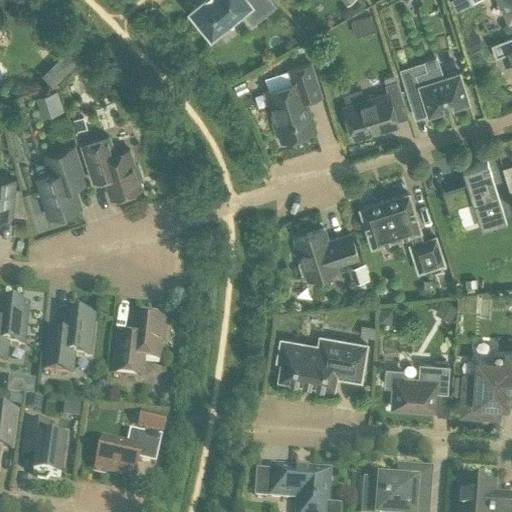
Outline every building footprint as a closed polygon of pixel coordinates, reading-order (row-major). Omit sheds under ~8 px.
[(269,0),(200,0),(188,10),(210,36),(241,11),(252,24),(274,6),(269,0)] [(511,0),(470,0),(472,3),(478,0),(500,0),(509,16),(511,14),(511,0)] [(356,13),(359,26),(375,22),(372,10),(356,13)] [(294,44),(302,37),(294,28),(287,34),(294,44)] [(463,39),(469,52),(482,46),(476,33),(463,39)] [(511,36),(490,45),(495,57),(510,52),(511,55),(511,36)] [(480,52),(469,56),(473,66),(484,63),(480,52)] [(459,72),(442,77),(436,58),(400,70),(408,98),(421,94),(428,115),(469,102),(459,72)] [(305,101),(321,96),(310,63),(288,70),(292,82),(265,91),(275,121),(273,124),(276,133),(279,134),(281,141),(292,138),(295,141),(303,138),(304,134),(314,131),(305,101)] [(352,139),(398,125),(392,108),(404,104),(397,80),(384,84),(387,93),(343,107),(352,139)] [(50,117),(64,112),(57,91),(43,96),(50,117)] [(129,149),(114,154),(108,136),(81,145),(91,177),(102,173),(110,198),(141,188),(139,181),(142,180),(137,165),(134,165),(129,149)] [(72,183),(83,179),(73,147),(45,156),(51,174),(36,179),(49,218),(80,208),(72,183)] [(472,201),(478,221),(503,212),(487,160),(461,168),(466,183),(441,191),(447,209),(472,201)] [(509,192),(510,192),(511,191),(511,165),(502,169),(509,192)] [(0,212),(11,214),(14,189),(15,180),(0,178),(0,212)] [(419,230),(420,230),(408,193),(360,208),(372,246),(409,233),(413,244),(410,245),(418,272),(444,264),(435,237),(423,241),(419,230)] [(327,241),(323,228),(294,238),(302,262),(297,263),(302,277),(306,276),(307,279),(337,270),(335,265),(358,257),(350,234),(327,241)] [(475,280),(465,281),(465,289),(476,288),(475,280)] [(498,312),(510,311),(509,298),(496,299),(498,312)] [(24,346),(28,306),(22,305),(22,301),(2,299),(2,303),(0,302),(0,362),(6,363),(8,344),(24,346)] [(378,309),(377,322),(390,323),(390,310),(378,309)] [(90,357),(94,317),(88,317),(89,313),(68,311),(68,314),(62,314),(59,339),(47,338),(43,372),(72,375),(74,356),(90,357)] [(163,328),(164,321),(131,317),(128,343),(116,342),(113,375),(141,378),(144,359),(159,361),(161,344),(164,345),(165,328),(163,328)] [(336,377),(361,381),(367,345),(320,336),(318,350),(302,347),(302,343),(281,339),(277,361),(282,362),(279,379),(334,388),(336,377)] [(511,389),(511,352),(494,351),(493,363),(479,362),(478,379),(466,378),(463,414),(492,416),(493,403),(506,404),(507,390),(511,389)] [(448,394),(450,366),(420,363),(418,379),(403,378),(403,371),(387,370),(386,386),(394,387),(392,408),(435,411),(436,393),(448,394)] [(35,381),(25,380),(24,395),(34,396),(35,381)] [(27,397),(25,410),(41,411),(42,399),(27,397)] [(12,446),(17,413),(0,410),(0,448),(0,445),(12,446)] [(162,433),(166,418),(136,411),(134,419),(140,421),(139,427),(162,433)] [(59,478),(64,440),(47,438),(49,426),(26,422),(22,449),(36,451),(33,474),(35,475),(37,479),(46,480),(49,476),(59,478)] [(155,464),(161,437),(144,432),(140,449),(102,440),(95,470),(111,474),(113,471),(135,477),(138,460),(155,464)] [(339,511),(340,508),(328,507),(330,471),(273,467),(270,497),(298,499),(297,511),(339,511)] [(428,511),(431,479),(403,477),(402,484),(382,482),(382,484),(368,482),(365,511),(428,511)] [(511,511),(511,497),(492,496),(493,484),(463,482),(460,511),(511,511)]
